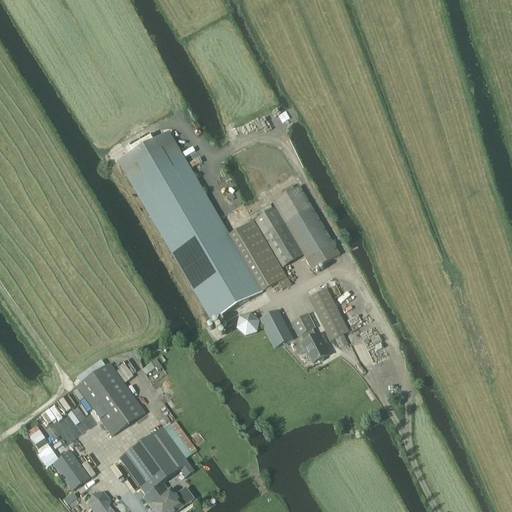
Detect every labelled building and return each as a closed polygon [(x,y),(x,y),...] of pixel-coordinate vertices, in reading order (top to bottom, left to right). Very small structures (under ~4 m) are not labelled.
[(168,134),(118,163),(212,324),(262,294),(228,237),(168,134)] [(275,210),(303,257),(312,272),(339,256),(299,188),(272,204),(275,210)] [(253,223),(281,270),(303,257),(275,210),(253,223)] [(253,223),(229,238),(262,295),(278,285),(282,292),(291,287),(281,270),(253,223)] [(343,337),(349,335),(327,291),(309,300),(331,344),(335,341),(340,351),(348,347),(343,337)] [(275,351),(293,341),(278,313),(260,322),(275,351)] [(257,335),(259,323),(250,315),(239,319),(237,331),(245,339),(257,335)] [(312,331),(315,330),(308,316),(291,325),(298,339),(300,337),(304,344),(302,346),(306,353),(307,353),(313,365),(317,363),(320,364),(323,362),(324,360),(328,358),(321,345),(323,345),(318,337),(316,338),(312,331)] [(112,438),(145,415),(110,365),(77,389),(112,438)] [(186,479),(194,473),(162,430),(120,461),(146,497),(144,499),(149,506),(153,511),(178,511),(194,501),(186,490),(176,497),(171,490),(168,492),(163,485),(181,472),(186,479)] [(73,493),(90,481),(70,454),(53,466),(73,493)] [(93,497),(89,507),(93,511),(110,511),(112,511),(109,508),(110,503),(103,495),(93,497)]
